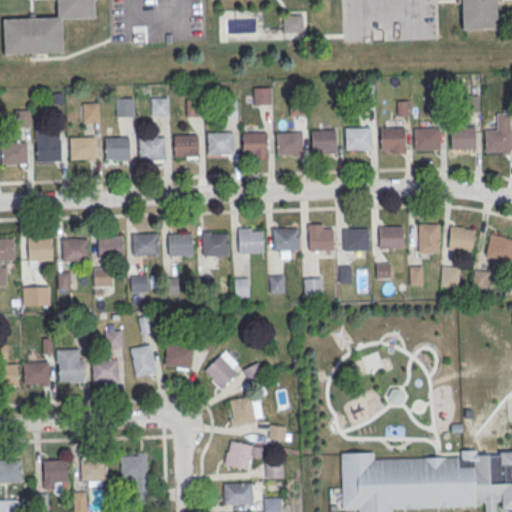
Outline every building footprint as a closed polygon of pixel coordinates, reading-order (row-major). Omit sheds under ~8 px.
[(62,55),(3,57),(2,20),(56,18),(55,0),(93,0),(94,19),(61,20),(62,55)] [(495,0),(496,29),(461,30),(460,0),(495,0)] [(302,14),(282,14),(282,31),(302,31),(302,14)] [(252,87),(252,103),(270,103),(270,87),(252,87)] [(167,115),(167,97),(151,97),(151,115),(167,115)] [(133,98),(116,98),(116,116),(133,116),(133,98)] [(98,102),(82,102),(82,121),(98,121),(98,102)] [(30,126),(30,110),(13,110),(13,126),(30,126)] [(378,129),(404,128),(405,150),(379,151),(378,129)] [(448,129),(473,128),(474,150),(448,151),(448,129)] [(344,129),(369,129),(370,150),(344,151),(344,129)] [(413,129),(438,129),(439,150),(414,151),(413,129)] [(309,131),(335,130),(336,152),(310,153),(309,131)] [(483,132),(509,131),(509,153),(484,154),(483,132)] [(206,134),(232,133),(232,155),(207,156),(206,134)] [(241,134),(266,133),(267,154),(241,155),(241,134)] [(275,134),(301,133),(301,155),(276,156),(275,134)] [(171,136),(197,135),(198,157),(172,157),(171,136)] [(68,138),(94,138),(94,159),(69,160),(68,138)] [(103,139),(128,138),(129,160),(103,161),(103,139)] [(137,139),(163,138),(164,160),(138,161),(137,139)] [(34,141),(60,140),(60,162),(35,163),(34,141)] [(0,143),(25,142),(26,164),(0,165),(0,143)] [(418,252),(438,252),(438,222),(418,222),(418,252)] [(449,250),(473,250),(473,226),(449,226),(449,250)] [(377,228),(402,228),(403,249),(377,250),(377,228)] [(271,231),(297,230),(298,251),(272,252),(271,231)] [(306,231),(332,230),(332,252),(307,253),(306,231)] [(342,231),(368,230),(369,252),(343,252),(342,231)] [(236,233),(261,232),(262,254),(237,255),(236,233)] [(131,235),(156,234),(157,256),(132,257),(131,235)] [(166,235),(192,235),(192,256),(167,257),(166,235)] [(201,236),(227,235),(228,257),(202,257),(201,236)] [(511,257),(511,235),(487,236),(487,258),(511,257)] [(95,237),(121,237),(122,258),(96,259),(95,237)] [(26,240),(51,239),(52,261),(26,261),(26,240)] [(0,240),(12,240),(13,261),(0,261),(0,240)] [(61,241),(87,240),(88,261),(62,262),(61,241)] [(458,265),(441,265),(441,285),(458,285),(458,265)] [(93,286),(109,286),(109,266),(93,266),(93,286)] [(409,266),(409,283),(422,283),(422,266),(409,266)] [(488,270),(474,270),(473,288),(488,289),(488,270)] [(69,288),(69,272),(57,272),(57,288),(69,288)] [(146,274),(130,274),(130,298),(146,298),(146,274)] [(268,292),(283,292),(283,274),(268,274),(268,292)] [(234,296),(248,296),(248,277),(234,277),(234,296)] [(321,294),(321,277),(304,277),(304,294),(321,294)] [(151,331),(150,315),(138,316),(139,332),(151,331)] [(120,347),(120,329),(107,329),(107,347),(120,347)] [(130,346),(133,375),(154,373),(152,344),(130,346)] [(164,366),(189,368),(191,346),(165,344),(164,366)] [(82,381),(82,348),(57,348),(57,381),(82,381)] [(203,371),(220,388),(241,367),(224,349),(203,371)] [(91,381),(118,381),(118,358),(91,358),(91,381)] [(49,383),(49,361),(22,361),(22,383),(49,383)] [(250,384),(265,375),(257,361),(242,370),(250,384)] [(17,385),(17,363),(0,363),(0,385),(17,385)] [(227,399),(230,424),(261,421),(258,395),(227,399)] [(285,424),(269,424),(269,439),(285,439),(285,424)] [(224,465),(247,469),(249,454),(260,456),(262,445),(228,440),(224,465)] [(511,451),(476,453),(476,449),(461,450),(461,455),(374,459),(373,451),(340,453),(343,509),(358,508),(358,511),(388,511),(390,511),(390,509),(484,504),(484,511),(496,511),(511,510),(511,451)] [(146,495),(146,453),(120,453),(120,480),(134,480),(134,495),(146,495)] [(80,457),(80,484),(105,484),(105,457),(80,457)] [(20,458),(0,458),(0,480),(20,481),(20,458)] [(43,487),(67,487),(67,459),(43,459),(43,487)] [(282,461),(265,461),(265,477),(282,477),(282,461)] [(222,504),(251,504),(251,482),(222,482),(222,504)] [(73,491),(72,511),(85,511),(85,491),(73,491)] [(263,497),(263,511),(280,511),(280,496),(263,497)] [(0,511),(20,511),(20,499),(0,499),(0,511)]
